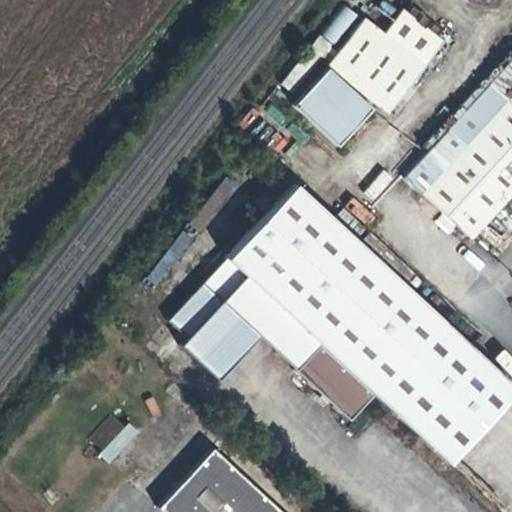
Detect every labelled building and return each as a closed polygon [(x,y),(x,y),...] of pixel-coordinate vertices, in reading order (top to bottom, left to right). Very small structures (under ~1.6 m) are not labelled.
[(333,29),(337,33),(334,37),(409,98),(454,42),(414,9),(394,33),(360,5),(344,25),(340,21),(333,29)] [(290,104),(336,146),(388,89),(342,47),(290,104)] [(468,239),(511,190),(511,105),(508,102),(507,103),(487,86),(447,130),(466,148),(421,196),(468,239)] [(447,130),(402,178),(421,196),(466,148),(447,130)] [(372,200),(394,179),(383,169),(362,190),(372,200)] [(371,395),(439,322),(291,185),(271,207),(166,321),(185,338),(178,346),(216,381),(257,337),(281,311),(316,344),(292,370),(347,421),(371,395)] [(352,197),(334,216),(357,237),(375,218),(352,197)] [(257,337),(292,370),(316,344),(281,311),(257,337)] [(511,389),(439,322),(371,395),(444,463),(511,389)] [(491,362),(511,379),(511,363),(499,352),(491,362)] [(112,410),(85,441),(110,463),(137,432),(112,410)] [(155,507),(160,511),(275,511),(208,450),(155,507)]
